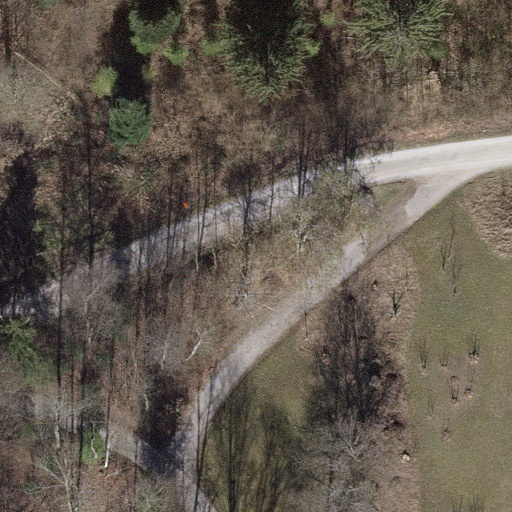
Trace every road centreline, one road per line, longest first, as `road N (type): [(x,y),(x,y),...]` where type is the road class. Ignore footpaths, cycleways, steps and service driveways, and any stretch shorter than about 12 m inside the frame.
road 1 (track): [(0,328),(282,198),(368,170),(511,153)]
road 2 (track): [(475,157),(243,361),(199,418),(151,511)]
